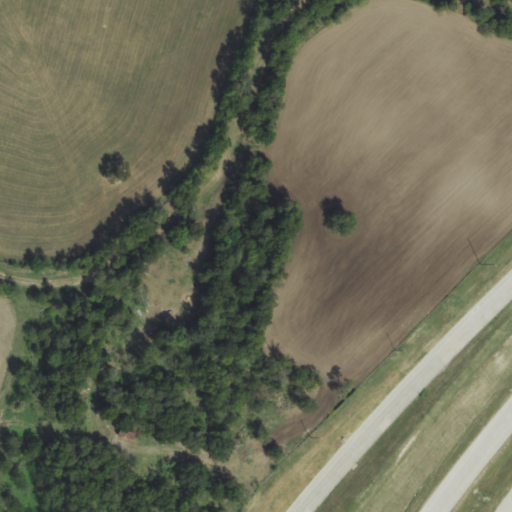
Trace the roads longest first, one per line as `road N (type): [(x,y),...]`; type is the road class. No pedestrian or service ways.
road 1 (secondary): [(511,285),(292,511)]
road 2 (motorway): [(510,412),(436,511)]
